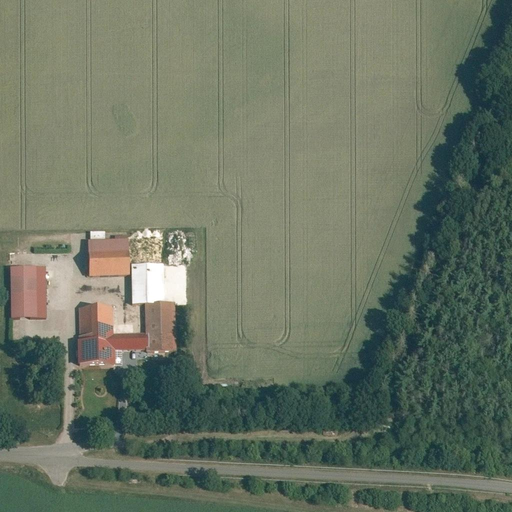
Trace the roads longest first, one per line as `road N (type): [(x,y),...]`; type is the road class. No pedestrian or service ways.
road 1 (residential): [(381,479),(0,455)]
road 2 (unclassified): [(511,492),(381,479)]
